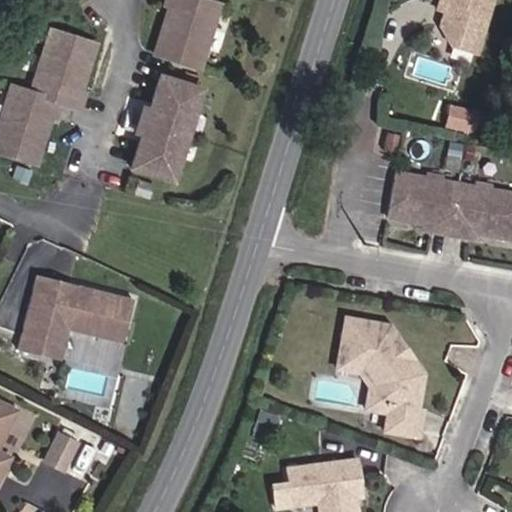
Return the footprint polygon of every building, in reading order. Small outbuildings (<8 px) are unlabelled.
[(199,69),(219,5),(202,0),(165,0),(164,5),(169,6),(154,54),(199,69)] [(494,0),(441,0),(448,3),(445,12),(441,26),(452,46),(478,54),(494,0)] [(79,94),(94,44),(49,31),(30,93),(60,103),(79,109),(84,95),(79,94)] [(185,135),(199,90),(159,77),(148,110),(144,123),(185,135)] [(55,117),(60,103),(30,93),(10,86),(0,118),(0,152),(35,164),(50,116),(55,117)] [(478,111),(448,105),(443,128),(473,134),(478,111)] [(144,123),(148,110),(142,108),(138,121),(144,123)] [(141,134),(144,123),(138,121),(134,132),(141,134)] [(171,181),(185,135),(144,123),(141,134),(130,168),(171,181)] [(381,151),(394,154),(398,136),(386,133),(381,151)] [(511,194),(394,174),(387,217),(427,224),(433,225),(432,231),(464,237),(465,231),(471,232),(511,238),(511,194)] [(121,343),(132,300),(35,275),(16,350),(59,360),(67,330),(121,343)] [(388,325),(344,318),(337,358),(364,363),(379,384),(375,403),(416,410),(422,374),(412,359),(403,358),(394,344),(395,336),(388,325)] [(417,436),(421,411),(416,410),(375,403),(379,384),(364,363),(337,358),(335,368),(356,371),(368,388),(364,407),(374,409),(371,428),(417,436)] [(0,452),(0,442),(16,411),(0,402),(0,475),(9,457),(0,452)] [(63,471),(78,442),(60,433),(46,462),(63,471)] [(362,497),(357,458),(287,467),(289,486),(274,488),(277,507),(315,502),(316,511),(357,511),(357,506),(354,503),(353,498),(356,497),(362,497)]
